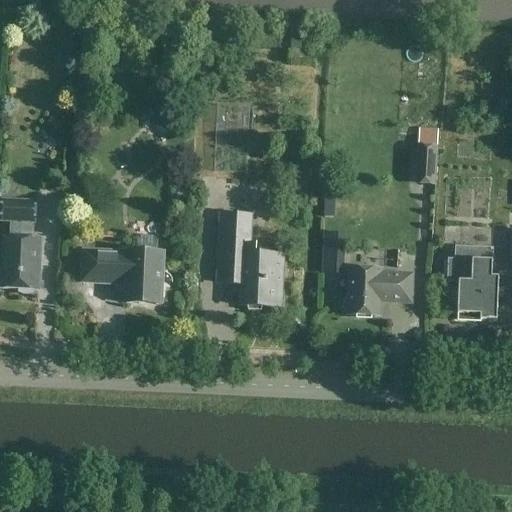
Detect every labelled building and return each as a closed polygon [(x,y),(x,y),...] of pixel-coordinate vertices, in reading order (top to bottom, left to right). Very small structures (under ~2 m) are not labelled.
[(417,146),(415,186),(436,187),(438,147),(417,146)] [(3,202),(2,222),(13,222),(12,238),(5,238),(4,271),(1,271),(0,273),(0,283),(0,285),(3,285),(3,290),(20,291),(20,293),(24,295),(29,295),(33,294),(33,292),(39,292),(41,240),(32,239),(33,223),(35,224),(36,204),(3,202)] [(251,218),(221,216),(218,283),(236,284),(242,287),(241,307),(248,307),(249,312),(262,313),(263,308),(281,309),(284,258),(256,256),(257,248),(250,248),(251,218)] [(449,261),(448,284),(460,284),(458,316),(481,317),(481,322),(498,323),(499,280),(492,279),(494,250),(456,249),(455,261),(449,261)] [(126,286),(126,305),(161,307),(163,255),(128,253),(128,256),(84,254),(82,284),(126,286)] [(344,310),(348,313),(348,317),(380,318),(381,304),(412,306),(413,276),(382,275),(382,272),(350,271),(349,301),(344,303),(344,310)]
